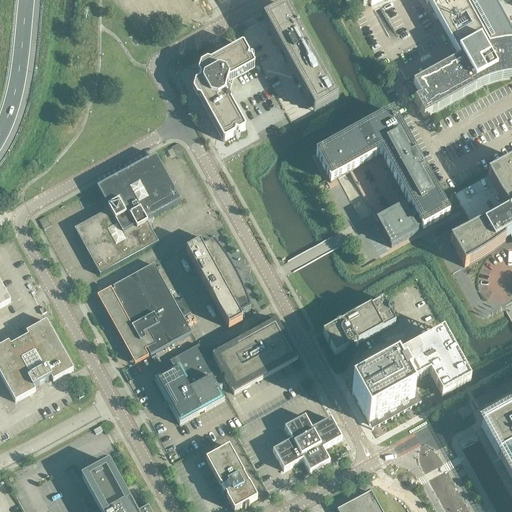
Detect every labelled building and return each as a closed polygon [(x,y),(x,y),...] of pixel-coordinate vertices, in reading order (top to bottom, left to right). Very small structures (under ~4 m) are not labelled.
[(471,15),(480,9),(475,0),(472,0),(465,4),(462,0),(358,0),(362,7),(369,3),(371,7),(384,0),(422,0),(427,9),(431,7),(445,33),(460,59),(414,85),(421,97),(414,101),(424,118),(477,88),(482,86),(486,84),(491,83),(495,81),(498,80),(502,80),(505,79),(508,79),(511,78),(511,43),(510,44),(504,44),(495,46),(489,47),(471,15)] [(338,100),(286,7),(263,20),(281,53),(279,54),(284,63),(286,62),(314,113),(338,100)] [(228,99),(233,81),(254,69),(255,67),(251,61),(248,60),(249,58),(243,47),(242,47),(210,64),(207,64),(200,67),(200,70),(199,70),(199,72),(203,80),(202,83),(194,88),(194,90),(223,143),(225,143),(235,138),(236,135),(239,136),(245,132),(245,130),(228,99)] [(449,217),(393,115),(316,157),(330,184),(381,156),(391,175),(386,177),(393,189),(398,186),(410,208),(405,211),(403,208),(376,222),(391,249),(417,234),(416,231),(421,228),(422,232),(449,217)] [(184,154),(179,145),(171,149),(176,158),(184,154)] [(146,222),(181,203),(156,157),(97,190),(109,212),(74,231),(100,277),(158,244),(146,222)] [(511,162),(487,176),(488,177),(493,186),(500,199),(508,210),(511,207),(511,162)] [(511,207),(508,210),(450,242),(464,268),(476,262),(481,259),(485,257),(489,254),(495,250),(499,247),(505,242),(505,238),(510,235),(511,241),(511,207)] [(52,227),(46,217),(39,221),(44,231),(52,227)] [(238,281),(237,279),(235,276),(235,275),(234,273),(233,273),(232,271),(231,269),(230,266),(228,264),(227,262),(225,260),(224,258),(223,256),(221,254),(220,252),(218,250),(216,248),(215,246),(213,244),(202,250),(200,245),(186,253),(228,330),(242,322),(239,317),(250,311),(250,309),(249,306),(248,304),(247,302),(246,299),(245,297),(244,295),(243,292),(242,290),(241,288),(240,285),(239,283),(238,281)] [(191,334),(157,273),(153,266),(114,288),(116,290),(114,292),(114,291),(112,292),(111,290),(97,297),(123,345),(124,346),(135,366),(149,358),(145,352),(149,350),(152,356),(191,334)] [(0,309),(11,303),(0,283),(0,309)] [(357,345),(395,325),(390,315),(392,315),(394,314),(394,312),(393,310),(391,309),(389,310),(388,311),(383,302),(345,323),(336,328),(323,335),(335,358),(348,351),(349,352),(351,353),(352,353),(353,353),(354,353),(355,353),(355,352),(356,351),(357,351),(358,350),(358,349),(358,347),(357,345)] [(298,360),(290,347),(288,348),(286,345),(287,345),(287,344),(288,343),(288,342),(288,341),(288,340),(287,340),(286,339),(285,339),(284,339),(283,339),(281,336),(284,335),(276,321),(212,357),(222,374),(224,373),(227,377),(224,378),(234,396),(298,360)] [(73,371),(46,323),(26,334),(28,337),(11,347),(9,344),(0,348),(0,375),(15,403),(36,392),(34,389),(51,379),(53,383),(73,371)] [(390,374),(352,394),(369,426),(413,402),(406,388),(433,374),(444,396),(468,383),(443,337),(400,361),(399,359),(386,364),(390,374)] [(217,389),(212,380),(216,378),(199,346),(170,362),(175,371),(155,382),(166,401),(168,400),(171,406),(169,407),(180,427),(224,402),(219,392),(217,392),(217,389)] [(478,439),(479,440),(511,500),(511,412),(475,433),(478,439)] [(323,451),(342,441),(331,420),(312,431),(305,418),(284,429),(291,442),(272,452),(284,473),(303,462),(309,475),(330,464),(327,458),(323,451)] [(248,485),(244,477),(229,449),(219,454),(218,451),(214,453),(215,456),(206,461),(221,489),(222,489),(222,490),(220,491),(221,492),(224,497),(226,496),(226,497),(233,511),(235,511),(244,508),(245,510),(249,508),(248,505),(257,500),(249,485),(248,485)] [(151,511),(148,507),(148,508),(140,511),(134,511),(109,465),(110,465),(109,464),(81,479),(82,480),(100,511),(151,511)] [(381,511),(371,493),(347,506),(337,511),(381,511)]
